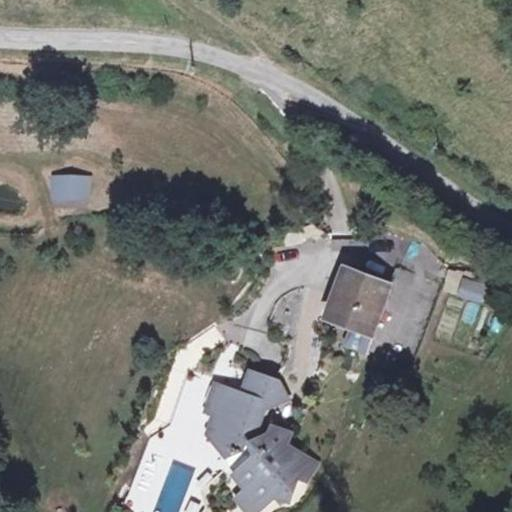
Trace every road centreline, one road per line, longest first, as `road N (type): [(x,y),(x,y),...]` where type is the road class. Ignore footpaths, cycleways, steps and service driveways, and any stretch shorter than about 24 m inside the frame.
road 1 (unclassified): [(0,35),(201,51),(292,89),(511,218)]
road 2 (track): [(180,0),(292,89)]
